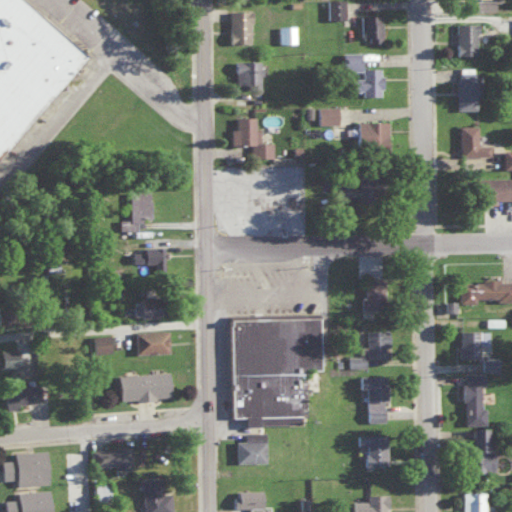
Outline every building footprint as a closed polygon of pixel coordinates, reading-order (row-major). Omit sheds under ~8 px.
[(0,0),(0,153),(84,57),(18,0),(0,0)] [(324,0),(325,18),(342,17),(341,0),(324,0)] [(493,0),(471,0),(471,8),(493,8),(493,0)] [(224,8),(249,8),(249,46),(225,46),(224,8)] [(378,13),(357,13),(358,35),(366,35),(366,41),(379,41),(378,13)] [(452,16),(476,16),(476,54),(452,54),(452,16)] [(276,41),(294,41),(293,23),(275,24),(276,41)] [(339,68),(358,69),(358,50),(339,50),(339,68)] [(258,59),(233,58),(232,84),(258,85),(258,59)] [(377,66),(359,66),(359,76),(345,76),(346,89),(359,89),(359,94),(378,94),(377,66)] [(452,72),(477,72),(477,109),(453,109),(452,72)] [(335,122),(335,105),(315,105),(315,122),(335,122)] [(228,142),(248,142),(248,157),(270,156),(269,141),(256,141),(256,128),(252,128),(252,114),(233,115),(233,127),(228,127),(228,142)] [(358,121),(383,121),(383,158),(359,158),(358,121)] [(454,121),(479,121),(479,158),(455,158),(454,121)] [(511,166),(511,148),(499,148),(500,167),(511,166)] [(464,172),(511,172),(511,200),(465,201),(464,172)] [(348,179),(334,179),(334,196),(369,195),(368,174),(355,174),(355,186),(348,186),(348,179)] [(124,187),(148,187),(148,224),(124,224),(124,187)] [(162,245),(140,245),(140,251),(129,250),(128,261),(140,261),(140,268),(161,269),(162,245)] [(358,272),(383,272),(383,309),(360,309),(358,272)] [(460,274),(511,274),(511,302),(460,302),(460,274)] [(158,315),(157,296),(131,297),(131,316),(158,315)] [(442,310),(452,310),(452,299),(442,299),(442,310)] [(226,316),(227,415),(241,415),(241,423),(297,422),(297,395),(301,395),(301,366),(316,366),(315,311),(304,311),(304,316),(226,316)] [(360,322),(385,322),(385,360),(361,360),(360,322)] [(454,327),(510,327),(510,356),(454,356),(454,327)] [(165,351),(164,329),(131,330),(132,352),(165,351)] [(90,352),(107,351),(106,333),(89,334),(90,352)] [(76,335),(65,335),(65,348),(75,348),(76,335)] [(15,355),(15,347),(0,348),(0,367),(22,365),(21,354),(15,355)] [(363,354),(346,354),(345,365),(362,366),(363,354)] [(479,370),(495,369),(495,355),(479,355),(479,370)] [(456,369),(480,369),(481,423),(456,423),(456,369)] [(115,373),(116,398),(167,396),(165,371),(115,373)] [(356,373),(381,373),(381,410),(357,410),(356,373)] [(2,385),(2,408),(16,407),(15,402),(37,401),(37,384),(2,385)] [(232,462),(262,461),(261,430),(241,431),(242,439),(232,439),(232,462)] [(357,431),(382,431),(382,469),(358,469),(357,431)] [(450,435),(505,435),(505,464),(450,464),(450,435)] [(113,464),(113,470),(128,469),(128,445),(90,446),(90,465),(113,464)] [(0,450),(44,448),(45,485),(0,487),(0,450)] [(168,511),(168,492),(159,492),(158,477),(139,478),(139,511),(168,511)] [(106,481),(91,481),(92,499),(107,498),(106,481)] [(258,488),(231,488),(231,505),(258,505),(258,488)] [(3,511),(3,494),(45,491),(45,511),(3,511)] [(364,499),(348,500),(348,511),(384,511),(384,492),(364,493),(364,499)] [(453,511),(453,498),(509,498),(509,511),(453,511)]
